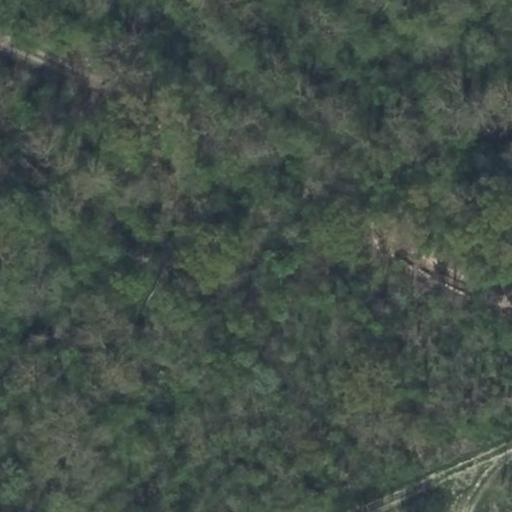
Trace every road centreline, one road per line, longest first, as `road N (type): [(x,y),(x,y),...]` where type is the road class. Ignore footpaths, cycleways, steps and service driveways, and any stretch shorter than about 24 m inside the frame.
road 1 (track): [(0,45),(511,296)]
road 2 (track): [(499,460),(345,511)]
